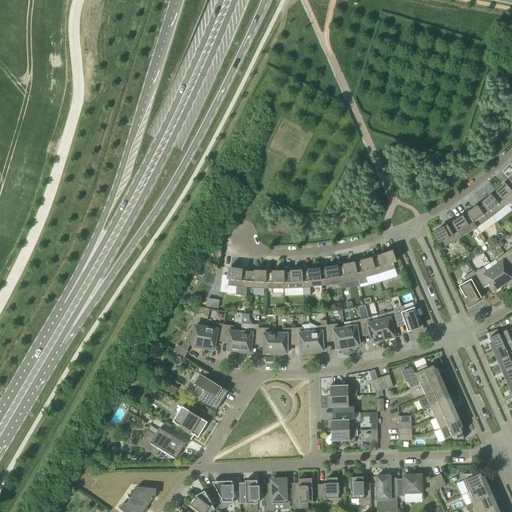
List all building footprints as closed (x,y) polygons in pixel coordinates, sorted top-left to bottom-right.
[(495,192),(496,193),(497,193),(507,205),(511,200),(511,182),(510,181),(506,185),(505,183),(495,192)] [(497,193),(496,193),(492,196),(491,195),(481,203),(482,204),(483,204),(492,217),(507,205),(497,193)] [(483,204),(482,204),(478,207),(477,206),(467,213),(468,215),(468,214),(477,228),(492,217),(483,204)] [(468,214),(468,215),(463,218),(462,216),(452,223),(453,224),(461,238),(477,228),(468,214)] [(453,224),(448,227),(447,225),(437,231),(445,247),(461,238),(453,224)] [(487,240),(491,247),(499,242),(496,237),(494,239),(492,237),(487,240)] [(378,258),(373,259),(372,260),(377,275),(395,269),(389,252),(377,256),(378,258)] [(511,269),(511,264),(504,254),(496,260),(498,265),(493,269),(504,285),(506,283),(507,285),(511,281),(511,276),(509,272),(511,269)] [(372,260),(373,259),(372,258),(360,261),(360,263),(355,264),(359,280),(360,285),(367,283),(366,278),(377,275),(372,260)] [(337,268),(340,284),(341,289),(360,285),(359,280),(355,264),(355,262),(343,265),(343,267),(338,268),(337,268)] [(325,270),(320,270),(322,286),(340,284),(337,268),(338,268),(337,266),(325,268),(325,270)] [(246,296),(247,288),(248,272),(243,271),(243,269),(230,268),(228,286),(236,287),(236,295),(246,296)] [(504,285),(493,269),(488,272),(484,268),(475,273),(484,288),(490,285),(495,292),(495,293),(502,288),(501,286),(504,285)] [(302,272),(303,288),(304,296),(311,295),(310,288),(322,286),(320,270),(320,269),(307,270),(308,272),(302,272)] [(266,273),(267,271),(254,270),(254,272),(248,272),(247,288),(266,289),(266,273)] [(302,272),(302,270),(290,271),(290,273),(284,273),(284,289),(303,288),(302,272)] [(272,273),(266,273),(266,289),(284,289),(284,273),(284,271),(272,271),(272,273)] [(484,288),(475,273),(474,271),(465,276),(467,282),(459,286),(465,297),(463,298),(468,308),(477,303),(476,301),(481,298),(478,291),(484,288)] [(220,300),(207,298),(206,307),(218,309),(220,300)] [(405,325),(408,332),(414,330),(415,332),(424,329),(420,319),(419,320),(414,308),(406,311),(403,306),(393,309),(394,311),(399,327),(405,325)] [(394,311),(385,313),(383,311),(379,314),(379,315),(377,315),(379,321),(384,339),(387,339),(387,341),(396,338),(395,338),(393,329),(399,327),(394,311)] [(384,339),(379,321),(373,322),(371,317),(361,319),(364,336),(371,335),(373,344),(381,342),(381,340),(384,339)] [(364,336),(361,319),(351,322),(351,327),(345,328),(348,349),(357,348),(356,346),(360,345),(359,345),(358,338),(364,336)] [(329,343),(327,325),(326,320),(320,321),(321,326),(317,327),(316,332),(310,333),(312,354),(320,353),(320,351),(324,351),(323,343),(329,343)] [(222,342),(224,325),(214,324),(212,329),(207,328),(203,349),(211,350),(211,348),(215,349),(215,348),(214,348),(215,341),(222,342)] [(348,349),(345,328),(339,329),(337,324),(327,325),(329,343),(336,342),(337,349),(336,349),(337,349),(340,349),(340,351),(348,349)] [(239,354),(241,332),(235,332),(234,326),(224,325),(222,342),(228,343),(227,351),(231,351),(231,353),(239,354)] [(174,351),(185,358),(189,351),(186,350),(190,344),(195,345),(194,347),(203,349),(207,328),(195,326),(194,333),(190,333),(181,347),(177,345),(174,351)] [(258,345),(258,328),(248,328),(247,333),(241,332),(239,354),(247,354),(247,352),(251,353),(251,352),(250,352),(251,345),(258,345)] [(276,355),(276,334),(269,334),(269,328),(258,328),(258,345),(264,346),(264,353),(267,353),(267,355),(276,355)] [(293,345),(293,328),(283,328),(282,334),(276,334),(276,355),(284,355),(284,353),(287,353),(287,346),(293,345)] [(312,354),(310,333),(304,333),(303,328),(293,328),(293,345),(300,345),(301,352),(300,352),(300,353),(304,353),(304,354),(312,354)] [(489,338),(494,349),(511,342),(507,330),(499,334),(497,329),(488,333),(490,338),(489,338)] [(494,349),(499,360),(511,354),(511,342),(494,349)] [(511,367),(511,354),(499,360),(504,371),(511,367)] [(412,388),(421,385),(438,377),(433,366),(428,368),(426,364),(416,368),(418,373),(416,374),(408,377),(412,388)] [(389,375),(383,377),(387,389),(393,387),(389,375)] [(202,376),(196,386),(198,387),(193,396),(216,410),(228,392),(221,388),(202,376)] [(383,377),(378,379),(381,391),(387,389),(383,377)] [(421,385),(425,396),(443,388),(438,377),(421,385)] [(376,392),(381,391),(378,379),(372,381),(376,392)] [(330,386),(330,397),(348,396),(348,390),(353,390),(353,385),(330,386)] [(443,388),(425,396),(419,399),(419,400),(421,399),(425,408),(423,409),(423,410),(430,407),(448,399),(443,388)] [(342,414),(354,413),(354,402),(349,402),(348,396),(330,397),(330,408),(342,408),(342,414)] [(453,410),(448,399),(430,407),(435,418),(453,410)] [(208,423),(182,407),(173,422),(198,438),(208,423)] [(458,421),(453,410),(435,418),(440,429),(458,421)] [(331,420),(331,431),(357,430),(357,424),(355,424),(354,413),(342,414),(342,420),(331,420)] [(463,432),(458,421),(440,429),(445,440),(453,437),(454,439),(454,440),(464,439),(463,432)] [(185,444),(160,428),(156,435),(148,430),(139,445),(157,456),(161,449),(176,459),(185,444)] [(357,430),(331,431),(332,442),(355,442),(355,436),(357,436),(357,430)] [(463,481),(468,492),(486,485),(481,473),(473,477),(473,475),(473,474),(463,474),(463,475),(465,480),(463,481)] [(361,507),(371,504),(370,484),(363,484),(363,477),(358,477),(357,474),(351,476),(351,477),(350,477),(350,483),(348,483),(351,491),(351,499),(359,499),(361,507)] [(441,474),(435,477),(440,488),(446,486),(441,474)] [(396,479),(397,496),(397,497),(405,496),(405,494),(422,493),(421,475),(414,475),(414,476),(411,476),(411,475),(403,476),(403,479),(396,479)] [(397,496),(391,496),(390,476),(376,476),(376,511),(393,511),(397,511),(397,497),(397,496)] [(435,491),(440,488),(435,477),(430,479),(435,491)] [(318,485),(319,499),(338,499),(338,478),(327,478),(327,484),(318,485)] [(285,479),(277,480),(273,480),(273,483),(265,484),(266,511),(274,511),(274,504),(286,503),(286,496),(288,495),(287,487),(286,487),(285,479)] [(298,487),(292,487),(293,509),(308,509),(308,503),(313,503),(312,479),(298,479),(298,487)] [(208,489),(219,510),(233,502),(233,499),(234,499),(233,485),(232,485),(232,481),(221,482),(221,483),(208,489)] [(260,482),(257,483),(248,483),(248,481),(245,481),(245,483),(239,483),(240,504),(258,504),(257,483),(260,483),(260,482)] [(472,503),(490,496),(486,485),(468,492),(472,503)] [(156,489),(137,487),(135,499),(130,498),(126,504),(124,502),(119,509),(123,511),(143,511),(153,498),(156,498),(156,489)] [(210,511),(215,509),(205,491),(196,496),(197,498),(190,506),(196,510),(195,511),(210,511)] [(476,511),(482,511),(495,507),(490,496),(472,503),(476,511)]
